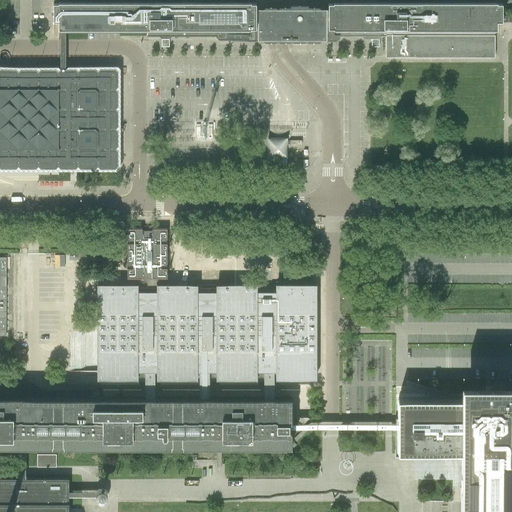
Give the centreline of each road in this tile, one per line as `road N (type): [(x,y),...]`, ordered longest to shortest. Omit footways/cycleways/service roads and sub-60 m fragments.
road 1 (unclassified): [(137,206),(138,66),(131,50),(0,45)]
road 2 (unclassified): [(332,206),(332,121),(281,60),(276,0)]
road 3 (unclassified): [(333,422),(332,206)]
road 4 (unclassified): [(332,206),(137,206)]
road 5 (unclassified): [(332,206),(511,206)]
road 6 (unclassified): [(0,206),(137,206)]
